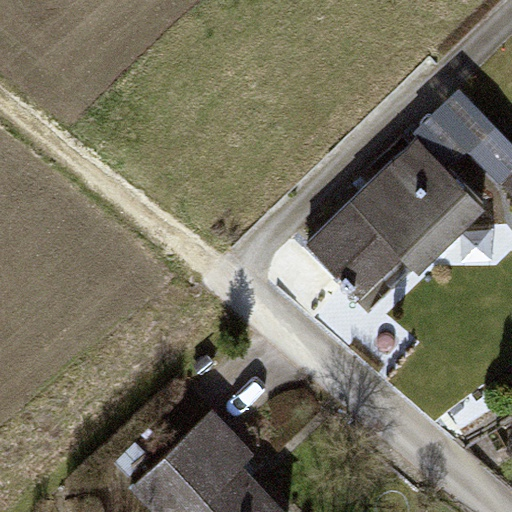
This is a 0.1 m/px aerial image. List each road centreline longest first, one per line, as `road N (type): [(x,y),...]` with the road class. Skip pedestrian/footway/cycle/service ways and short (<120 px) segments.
road 1 (residential): [(504,511),(236,272),(141,203)]
road 2 (track): [(141,203),(0,95)]
